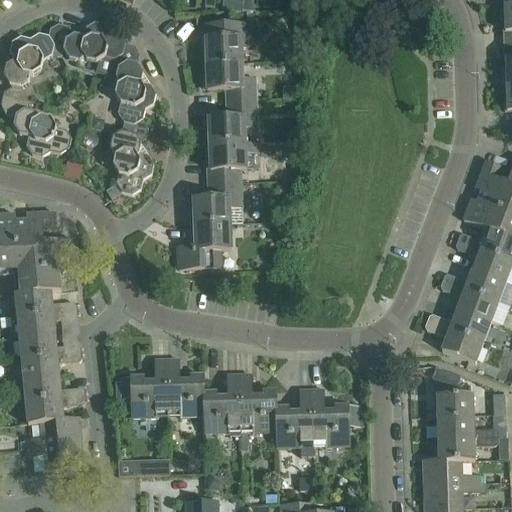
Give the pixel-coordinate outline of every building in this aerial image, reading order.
[(511,7),(504,8),(504,9),(502,9),(499,12),(499,19),(502,22),(504,22),(505,47),(511,47),(511,7)] [(53,47),(53,48),(62,50),(62,52),(67,62),(77,64),(82,60),(84,63),(94,65),(103,60),(113,62),(121,57),(124,46),(119,37),(109,35),(104,27),(94,24),(85,30),(83,39),(74,37),(68,29),(56,26),(50,27),(48,38),(53,47)] [(206,68),(242,67),(241,51),(247,51),(246,26),(203,27),(203,42),(206,42),(206,68)] [(3,95),(2,100),(9,100),(27,104),(20,88),(27,84),(29,77),(31,78),(40,72),(42,63),(51,57),(53,48),(53,47),(48,38),(37,36),(29,41),(20,39),(11,44),(8,54),(13,63),(5,67),(3,78),(11,91),(3,95)] [(133,126),(142,121),(144,112),(152,107),(154,97),(149,88),(139,86),(142,76),(136,67),(138,57),(133,48),(124,46),(121,57),(113,62),(117,70),(115,81),(118,86),(116,87),(114,97),(119,106),(117,115),(123,124),(133,126)] [(242,67),(206,68),(207,94),(226,93),(226,107),(255,106),(254,81),(242,81),(242,67)] [(6,119),(14,121),(13,126),(18,136),(27,138),(25,147),(31,158),(41,160),(49,155),(59,157),(67,151),(70,141),(64,132),(55,130),(50,121),(39,119),(37,120),(34,115),(26,113),(27,106),(27,104),(9,100),(2,100),(1,108),(6,119)] [(208,147),(244,146),(244,130),(256,130),(255,106),(226,107),(226,121),(208,121),(208,147)] [(133,126),(123,124),(120,135),(112,141),(109,150),(115,159),(112,169),(117,178),(115,186),(121,196),(131,198),(139,193),(142,183),(150,178),(152,168),(146,158),(138,156),(140,147),(139,145),(145,141),(147,130),(142,121),(133,126)] [(206,187),(239,186),(239,171),(245,171),(244,156),(256,156),(256,146),(244,146),(208,147),(209,172),(206,173),(206,187)] [(463,223),(487,232),(511,241),(511,172),(511,175),(511,191),(511,193),(495,187),(501,170),(486,164),(475,191),(485,195),(481,205),(471,201),(463,223)] [(194,228),(230,227),(229,211),(240,210),(239,186),(206,187),(207,201),(193,202),(194,228)] [(0,217),(0,270),(16,270),(23,275),(25,296),(25,297),(51,294),(51,295),(60,294),(58,273),(74,271),(71,243),(54,245),(54,250),(37,251),(37,234),(56,233),(56,217),(26,217),(26,228),(15,228),(15,217),(0,217)] [(230,227),(194,228),(194,249),(178,249),(178,272),(221,271),(221,252),(230,252),(230,227)] [(511,241),(487,232),(483,244),(463,236),(459,239),(457,243),(511,263),(511,241)] [(505,284),(511,266),(511,263),(457,243),(455,248),(457,252),(477,259),(472,272),(505,284)] [(498,305),(505,284),(472,272),(468,284),(447,276),(444,278),(442,284),(498,305)] [(461,300),(457,312),(490,325),(498,305),(442,284),(439,289),(442,293),(461,300)] [(15,297),(17,320),(76,314),(76,309),(72,306),(52,308),(51,295),(51,294),(25,297),(25,296),(15,297)] [(426,324),(482,345),(490,325),(457,312),(452,324),(432,317),(428,320),(426,324)] [(17,320),(19,341),(55,338),(54,325),(74,323),(77,320),(76,314),(17,320)] [(482,345),(426,324),(425,330),(427,333),(446,341),(441,354),(474,366),(482,345)] [(19,341),(21,363),(81,357),(80,352),(76,349),(56,351),(55,338),(19,341)] [(21,363),(23,384),(59,381),(58,368),(78,366),(81,363),(81,357),(21,363)] [(132,421),(169,421),(167,363),(154,363),(155,380),(120,381),(121,404),(132,403),(132,421)] [(169,421),(204,420),(204,397),(204,379),(180,380),(179,363),(167,363),(169,421)] [(248,436),(276,435),(277,435),(276,412),(276,395),(252,396),(251,378),(239,379),(241,436),(241,453),(248,453),(248,436)] [(205,437),(241,436),(239,379),(226,379),(227,396),(204,397),(204,420),(205,437)] [(23,384),(25,406),(85,400),(84,395),(81,391),(60,394),(59,381),(23,384)] [(438,420),(474,419),(474,397),(453,398),(453,390),(436,390),(436,399),(437,399),(438,420)] [(299,412),(276,412),(277,435),(276,435),(277,452),(313,451),(311,394),(299,394),(299,412)] [(324,394),(311,394),(313,451),(349,450),(349,432),(359,432),(359,410),(324,411),(324,394)] [(28,428),(41,427),(40,426),(63,424),(63,423),(62,411),(82,409),(85,406),(85,400),(25,406),(28,428)] [(474,419),(438,420),(438,442),(499,441),(499,436),(496,432),(474,433),(474,419)] [(25,442),(26,451),(81,446),(79,421),(63,423),(63,424),(40,426),(41,427),(42,441),(25,442)] [(461,463),(462,464),(475,464),(475,449),(495,449),(499,447),(499,441),(438,442),(438,462),(438,464),(461,463)] [(44,458),(46,474),(83,470),(81,446),(26,451),(27,460),(44,458)] [(138,479),(170,478),(169,462),(118,464),(119,480),(138,479)] [(438,464),(438,462),(423,462),(423,488),(479,487),(479,478),(462,478),(462,464),(461,463),(438,464)] [(214,480),(207,480),(208,491),(219,490),(218,483),(214,480)] [(479,487),(423,488),(424,511),(463,511),(462,496),(479,496),(479,487)]
